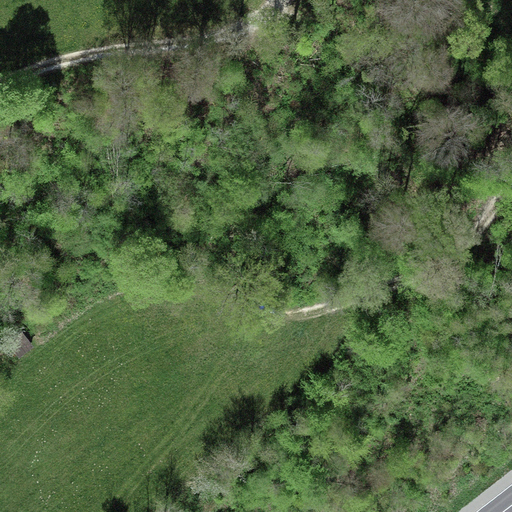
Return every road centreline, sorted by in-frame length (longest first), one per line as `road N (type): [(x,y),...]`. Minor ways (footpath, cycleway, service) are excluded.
road 1 (track): [(318,310),(454,253),(511,161)]
road 2 (track): [(0,84),(75,57),(245,28)]
